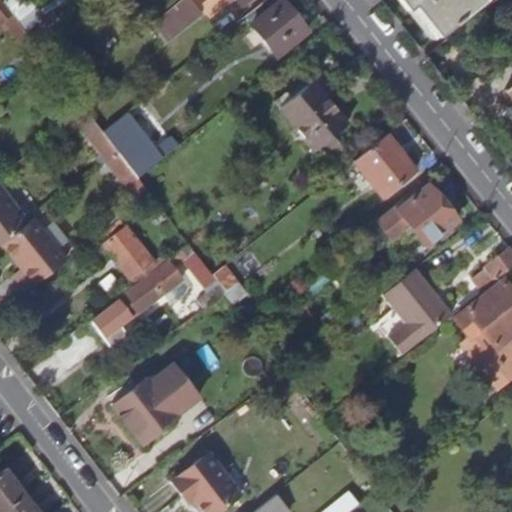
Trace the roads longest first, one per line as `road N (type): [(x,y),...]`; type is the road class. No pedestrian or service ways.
road 1 (residential): [(511,208),(343,0)]
road 2 (residential): [(0,378),(100,511)]
